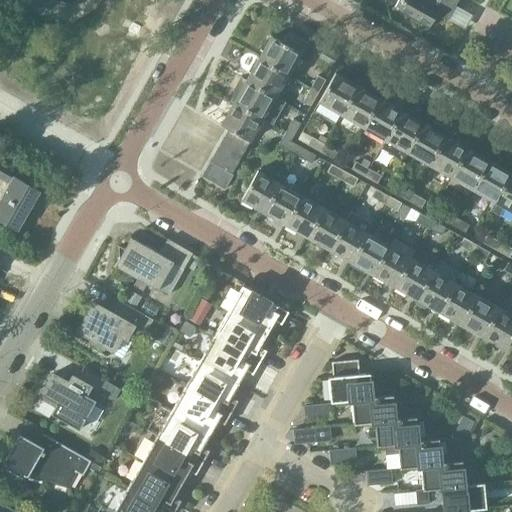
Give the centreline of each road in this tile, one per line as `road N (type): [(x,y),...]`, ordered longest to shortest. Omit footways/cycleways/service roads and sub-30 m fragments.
road 1 (residential): [(330,309),(112,177)]
road 2 (residential): [(0,375),(112,177)]
road 3 (residential): [(511,409),(330,309)]
road 4 (residential): [(112,177),(214,0)]
road 5 (residential): [(471,96),(310,0)]
road 6 (residential): [(261,440),(330,309)]
road 7 (residential): [(362,511),(367,503),(261,440)]
road 8 (unclassified): [(0,112),(112,177)]
